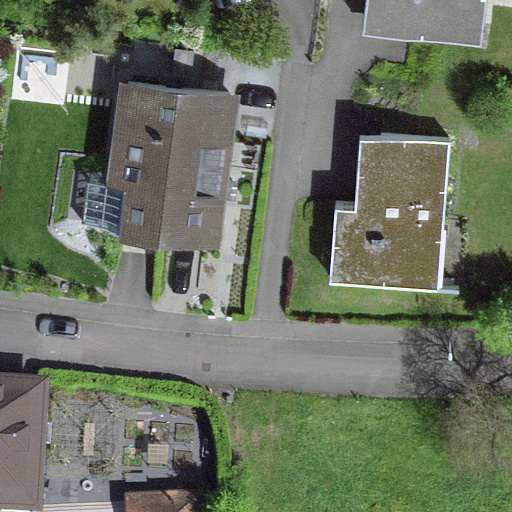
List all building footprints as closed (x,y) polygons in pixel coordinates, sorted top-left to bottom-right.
[(360,0),(357,28),(476,43),(481,0),(360,0)] [(224,158),(215,156),(224,94),(123,81),(110,183),(122,185),(116,228),(213,240),(224,158)] [(438,226),(444,139),(355,132),(350,203),(330,202),(324,279),(414,286),(419,225),(438,226)] [(0,509),(28,511),(35,398),(0,396),(0,509)] [(147,511),(193,511),(193,503),(147,505),(147,511)]
